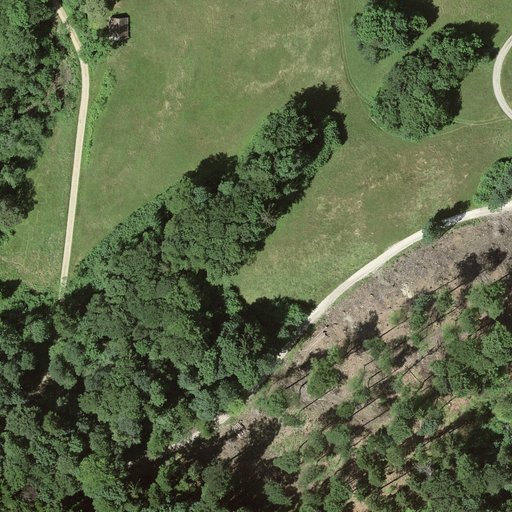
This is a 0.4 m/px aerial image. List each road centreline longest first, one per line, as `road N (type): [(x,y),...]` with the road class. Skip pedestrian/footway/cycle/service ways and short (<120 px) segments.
road 1 (track): [(0,417),(41,386),(58,352),(85,75),(54,0)]
road 2 (track): [(317,311),(201,434),(22,511)]
road 3 (track): [(347,0),(346,79),(378,121),(411,131),(467,121),(497,89)]
road 4 (track): [(317,311),(435,225),(511,204)]
